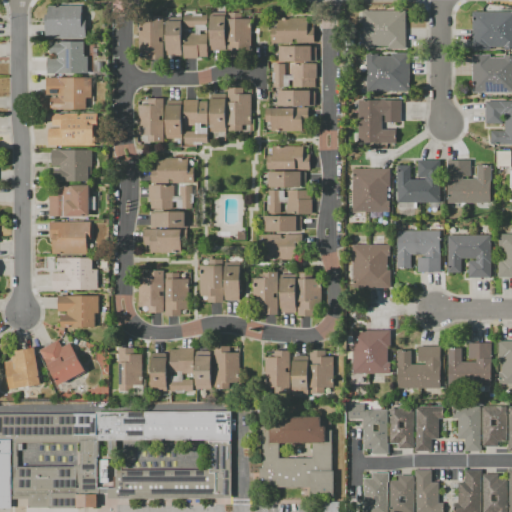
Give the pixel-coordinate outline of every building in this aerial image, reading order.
[(85,19),(85,37),(45,37),(45,14),(48,14),(48,5),(81,5),(81,19),(85,19)] [(406,11),(406,49),(389,49),(389,46),(375,46),(375,49),(363,49),(363,11),(406,11)] [(226,13),(226,51),(211,50),(211,46),(211,12),(226,13)] [(511,12),(511,50),(504,50),(504,47),(490,47),(490,51),(472,51),(472,12),(511,12)] [(252,19),(252,49),(242,49),(242,56),(228,56),(229,13),(242,13),(242,19),(252,19)] [(163,15),(164,37),(159,37),(159,41),(163,41),(164,59),(148,59),(148,52),(139,52),(139,21),(147,21),(146,15),(163,15)] [(208,15),(208,27),(207,27),(207,31),(200,31),(200,34),(208,34),(208,57),(199,57),(199,59),(184,59),(184,33),(196,33),(196,27),(184,27),(184,15),(208,15)] [(314,27),(314,43),(271,43),(271,27),(277,27),(277,17),(307,17),(307,27),(314,27)] [(182,18),(182,56),(166,56),(166,18),(182,18)] [(84,41),(84,57),(88,57),(88,73),(47,73),(47,58),(56,58),(56,54),(50,54),(50,42),(84,41)] [(315,46),(315,61),(278,61),(278,46),(315,46)] [(408,53),(408,91),(365,91),(365,54),(377,54),(377,56),(390,56),(390,53),(408,53)] [(511,55),(511,92),(472,93),(472,54),(490,54),(490,57),(504,57),(504,55),(511,55)] [(316,63),(316,78),(315,78),(315,87),(292,87),(292,80),(289,80),(289,87),(273,87),(273,64),(285,64),(285,75),(291,75),(291,63),(316,63)] [(91,77),(91,97),(86,97),(86,109),(50,109),(50,98),(58,98),(58,95),(45,95),(45,78),(91,77)] [(252,95),(252,125),(242,125),(243,132),(229,132),(229,88),(244,88),(244,95),(252,95)] [(314,90),(314,105),(276,105),(276,90),(314,90)] [(226,95),(226,133),(210,133),(211,95),(226,95)] [(164,98),(164,116),(160,116),(160,120),(164,120),(164,142),(139,142),(139,105),(148,105),(148,98),(164,98)] [(183,125),(183,100),(199,100),(199,101),(208,101),(208,124),(201,124),(201,128),(208,128),(208,131),(209,131),(209,143),(185,143),(185,132),(196,132),(196,125),(183,125)] [(401,100),(401,122),(384,122),(384,115),(381,115),(381,129),(395,129),(395,143),(358,143),(358,100),(401,100)] [(181,101),(181,126),(181,139),(165,139),(166,101),(181,101)] [(511,101),(511,144),(490,144),(490,131),(504,131),(504,116),(502,116),(502,123),(485,123),(485,101),(511,101)] [(307,108),(307,123),(301,123),(301,131),(270,131),(270,122),(265,122),(264,108),(307,108)] [(88,113),(87,125),(93,125),(93,145),(48,145),(48,128),(60,128),(60,125),(52,125),(52,113),(88,113)] [(310,154),(310,170),(267,170),(267,156),(273,156),(273,146),(304,147),(304,154),(310,154)] [(92,150),(92,167),(89,167),(89,181),(54,181),(54,169),(61,169),(61,165),(52,165),(52,150),(92,150)] [(510,150),(510,166),(496,166),(496,150),(510,150)] [(194,168),(194,183),(173,183),(173,180),(169,180),(169,184),(151,184),(151,168),(158,168),(158,158),(188,158),(188,168),(194,168)] [(440,160),(440,202),(416,202),(416,207),(399,208),(399,202),(398,202),(397,165),(411,165),(411,179),(425,179),(425,177),(418,177),(418,160),(440,160)] [(491,165),(491,182),(491,203),(448,203),(448,161),(471,160),(471,176),(463,176),(463,179),(477,179),(477,165),(491,165)] [(390,168),(390,186),(387,186),(387,200),(390,200),(390,211),(353,211),(353,169),(390,168)] [(306,171),(306,185),(301,185),(301,187),(268,187),(269,171),(306,171)] [(193,186),(193,209),(177,209),(177,202),(174,202),(174,209),(151,209),(151,199),(149,199),(149,185),(175,185),(174,196),(181,196),(181,186),(193,186)] [(89,186),(89,216),(49,216),(49,196),(58,196),(58,186),(89,186)] [(311,190),(311,199),(312,199),(312,214),(287,214),(287,202),(281,202),(281,213),(269,213),(269,190),(281,190),(284,190),(284,197),(288,197),(288,190),(311,190)] [(188,211),(188,227),(151,227),(150,212),(188,211)] [(303,216),(302,230),(298,230),(298,231),(265,231),(265,215),(303,216)] [(91,221),(91,240),(87,240),(87,254),(53,254),(53,238),(51,238),(50,222),(91,221)] [(187,230),(187,243),(181,243),(181,253),(151,253),(151,245),(144,245),(144,230),(187,230)] [(244,230),(244,239),(236,239),(236,231),(244,230)] [(441,230),(441,251),(441,271),(418,271),(418,257),(426,257),(426,254),(412,254),(412,268),(398,268),(398,230),(441,230)] [(511,233),(511,277),(499,277),(499,259),(502,259),(502,245),(499,245),(499,234),(511,233)] [(302,235),(302,250),(296,250),(296,259),(260,259),(260,235),(281,235),(281,239),(285,239),(285,235),(302,235)] [(491,235),(491,277),(469,277),(469,260),(476,260),(476,258),(461,258),(461,272),(448,272),(448,235),(491,235)] [(390,245),(390,256),(388,256),(388,270),(391,270),(391,288),(353,288),(353,245),(390,245)] [(92,257),(92,269),(98,269),(98,289),(53,289),(53,272),(65,272),(65,269),(57,269),(57,257),(92,257)] [(222,259),(222,286),(223,286),(223,302),(215,302),(207,302),(207,296),(199,296),(199,265),(209,265),(209,259),(222,259)] [(239,262),(239,300),(224,300),(224,262),(239,262)] [(163,271),(164,313),(155,314),(148,314),(148,307),(139,307),(138,277),(148,277),(148,271),(163,271)] [(189,278),(189,309),(181,309),(181,315),(172,315),(165,315),(165,272),(180,272),(180,278),(189,278)] [(278,272),(278,293),(274,293),(274,297),(278,297),(278,315),(262,315),(262,308),(253,308),(253,278),(263,278),(263,272),(278,272)] [(320,278),(320,308),(312,308),(312,316),(297,316),(297,272),(311,272),(311,278),(320,278)] [(295,276),(295,314),(281,313),(281,276),(295,276)] [(98,295),(98,313),(95,313),(95,327),(60,327),(60,315),(67,315),(67,311),(58,311),(58,296),(98,295)] [(391,330),(391,348),(388,348),(388,362),(390,362),(390,373),(353,373),(353,330),(391,330)] [(70,342),(86,371),(76,377),(75,376),(59,385),(40,349),(58,339),(62,346),(70,342)] [(511,341),(511,384),(499,385),(499,373),(502,373),(502,359),(499,359),(498,341),(511,341)] [(492,343),(492,364),(491,364),(491,385),(449,386),(448,347),(462,347),(462,362),(477,361),(477,359),(469,359),(469,343),(492,343)] [(440,345),(440,387),(397,388),(397,350),(411,350),(411,363),(425,363),(425,360),(418,360),(418,345),(440,345)] [(239,353),(240,382),(230,382),(230,389),(215,389),(215,368),(219,367),(219,363),(214,363),(214,346),(222,346),(230,346),(230,353),(239,353)] [(35,347),(41,384),(10,389),(5,361),(13,360),(13,357),(17,356),(16,351),(35,347)] [(142,354),(142,384),(143,384),(143,394),(123,395),(123,391),(119,391),(119,348),(126,348),(134,348),(134,354),(142,354)] [(193,348),(193,374),(182,373),(182,380),(192,380),(192,391),(184,391),(184,392),(175,392),(175,391),(170,391),(170,376),(177,376),(177,372),(170,372),(170,350),(179,350),(179,348),(185,348),(193,348)] [(290,350),(290,368),(286,368),(286,372),(290,372),(290,393),(275,394),(275,387),(265,387),(265,357),(275,357),(275,351),(290,350)] [(334,357),(334,387),(325,387),(325,393),(311,393),(311,350),(326,350),(326,357),(334,357)] [(210,352),(211,389),(196,389),(195,352),(202,352),(210,352)] [(166,354),(167,392),(152,392),(151,354),(158,354),(166,354)] [(307,357),(307,395),(292,395),(293,357),(307,357)] [(387,409),(387,442),(388,442),(388,453),(372,453),(372,447),(363,447),(363,428),(362,428),(362,419),(349,419),(349,405),(364,404),(364,409),(387,409)] [(443,406),(443,418),(438,418),(439,439),(432,439),(432,451),(415,451),(415,447),(416,447),(416,406),(443,406)] [(480,406),(480,446),(482,446),(482,451),(465,451),(465,439),(458,439),(458,418),(453,419),(453,406),(480,406)] [(506,406),(507,441),(498,441),(498,447),(483,447),(483,407),(506,406)] [(321,417),(321,427),(326,427),(326,431),(332,431),(333,471),(334,471),(334,497),(311,497),(311,487),(260,488),(260,468),(264,468),(263,431),(257,431),(257,408),(270,407),(270,417),(321,417)] [(413,408),(414,449),(398,449),(398,443),(390,443),(390,409),(413,408)] [(234,413),(234,500),(111,500),(111,495),(102,495),(102,498),(100,498),(100,509),(80,509),(31,510),(31,500),(14,501),(14,510),(0,510),(0,415),(99,415),(99,413),(234,413)] [(431,470),(431,483),(438,483),(438,503),(442,503),(442,511),(416,511),(416,477),(414,477),(414,470),(431,470)] [(481,470),(481,476),(480,476),(480,511),(453,511),(453,503),(458,503),(457,482),(464,482),(464,470),(481,470)] [(388,473),(388,482),(387,482),(387,511),(362,511),(362,498),(363,498),(363,478),(371,478),(371,473),(388,473)] [(506,479),(506,511),(482,511),(482,473),(497,474),(497,479),(506,479)] [(413,475),(413,511),(390,511),(390,481),(398,480),(398,475),(413,475)] [(339,502),(339,511),(323,511),(323,502),(339,502)]
